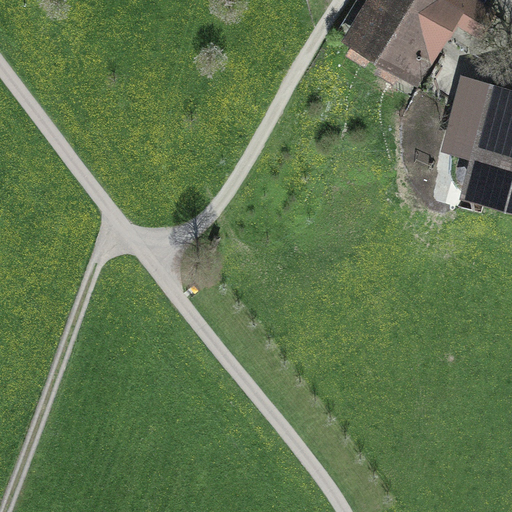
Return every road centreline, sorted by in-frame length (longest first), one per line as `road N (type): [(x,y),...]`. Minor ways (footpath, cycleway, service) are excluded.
road 1 (unclassified): [(117,221),(347,511)]
road 2 (unclassified): [(117,221),(12,511)]
road 3 (unclassified): [(0,65),(117,221)]
